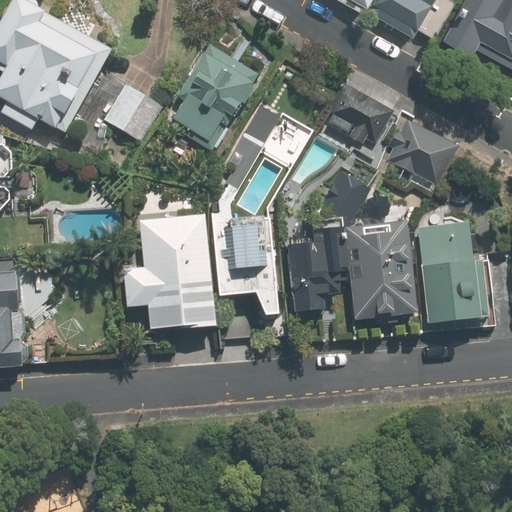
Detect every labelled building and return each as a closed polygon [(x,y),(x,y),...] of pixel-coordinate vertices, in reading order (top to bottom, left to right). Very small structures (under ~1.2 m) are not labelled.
[(0,99),(1,100),(0,100),(0,114),(22,128),(29,117),(58,134),(98,66),(109,48),(26,0),(18,0),(16,3),(10,0),(8,0),(0,14),(0,99)] [(371,0),(366,11),(410,36),(429,0),(371,0)] [(511,0),(464,0),(441,42),(468,56),(476,42),(511,61),(511,0)] [(210,47),(177,99),(184,103),(170,127),(212,152),(258,76),(210,47)] [(125,84),(103,119),(121,130),(142,95),(125,84)] [(393,113),(343,84),(326,113),(331,116),(328,122),(364,142),(367,137),(376,142),(393,113)] [(236,191),(278,119),(258,107),(215,179),(236,191)] [(455,146),(406,119),(386,154),(435,181),(455,146)] [(213,323),(203,211),(137,217),(142,262),(119,264),(123,305),(146,304),(148,330),(213,323)] [(262,315),(277,315),(267,212),(208,217),(215,297),(252,294),(262,315)] [(416,221),(424,320),(490,314),(485,256),(469,258),(466,218),(416,221)] [(280,224),(288,313),(321,310),(320,296),(334,295),(333,283),(336,283),(335,280),(337,280),(335,260),(333,260),(329,219),(280,224)] [(405,221),(345,227),(355,318),(414,312),(405,221)] [(0,367),(23,365),(15,271),(0,272),(0,367)]
